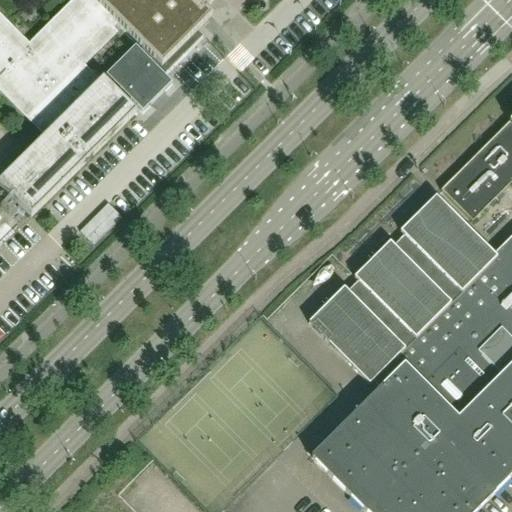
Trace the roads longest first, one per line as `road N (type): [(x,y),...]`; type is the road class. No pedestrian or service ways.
road 1 (primary): [(0,509),(510,0)]
road 2 (primary): [(425,0),(0,426)]
road 3 (unknown): [(251,17),(0,295)]
